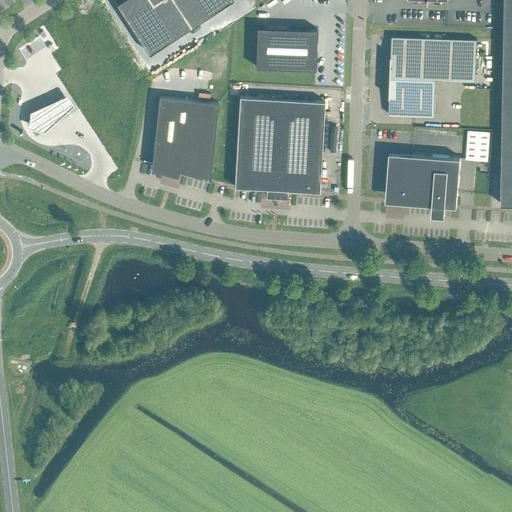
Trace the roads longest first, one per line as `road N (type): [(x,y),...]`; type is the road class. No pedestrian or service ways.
road 1 (secondary): [(511,284),(266,264),(122,235),(16,246)]
road 2 (unclassified): [(349,242),(153,214),(0,146)]
road 3 (unclassified): [(349,242),(360,0)]
road 4 (unclassified): [(511,255),(349,242)]
